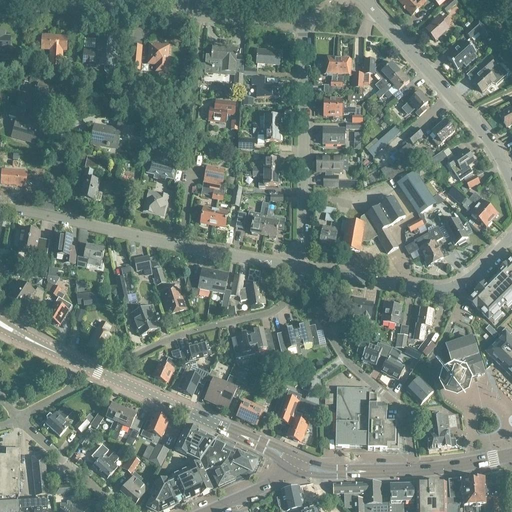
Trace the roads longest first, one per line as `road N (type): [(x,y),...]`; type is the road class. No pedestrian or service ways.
road 1 (residential): [(304,22),(0,5)]
road 2 (residential): [(48,215),(303,266)]
road 3 (residential): [(303,266),(304,22)]
road 4 (unclassified): [(511,185),(486,137),(360,0)]
road 5 (residential): [(413,470),(402,410),(345,359),(302,279)]
road 6 (residential): [(303,266),(449,287),(511,242)]
road 7 (residential): [(128,363),(160,344),(277,310),(302,279)]
road 8 (secondary): [(229,430),(82,364)]
road 9 (residential): [(48,215),(65,137),(66,63)]
road 10 (residential): [(119,507),(18,420)]
